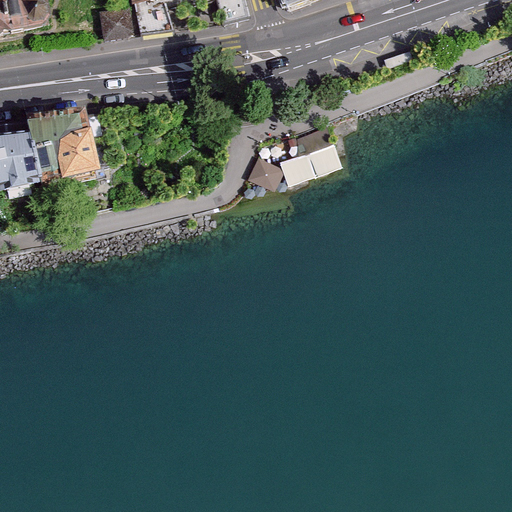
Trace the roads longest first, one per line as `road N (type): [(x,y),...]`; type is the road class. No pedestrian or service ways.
road 1 (primary): [(0,85),(273,48)]
road 2 (primary): [(273,48),(424,0)]
